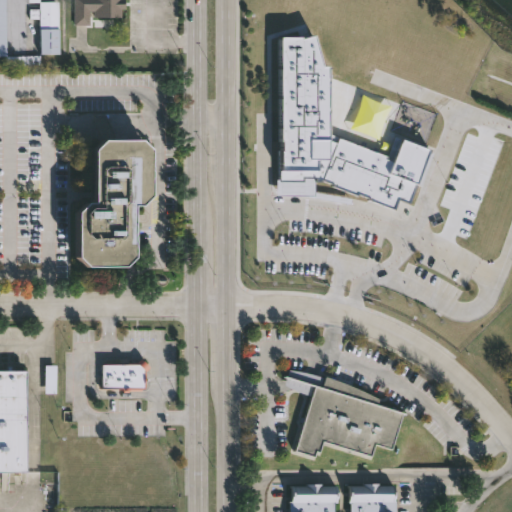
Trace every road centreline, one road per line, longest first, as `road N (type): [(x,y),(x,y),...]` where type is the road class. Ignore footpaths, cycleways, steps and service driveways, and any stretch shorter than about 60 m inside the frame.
road 1 (secondary): [(226,511),(225,0)]
road 2 (secondary): [(201,0),(200,511)]
road 3 (residential): [(511,436),(426,349),(282,305),(225,303)]
road 4 (residential): [(225,303),(0,307)]
